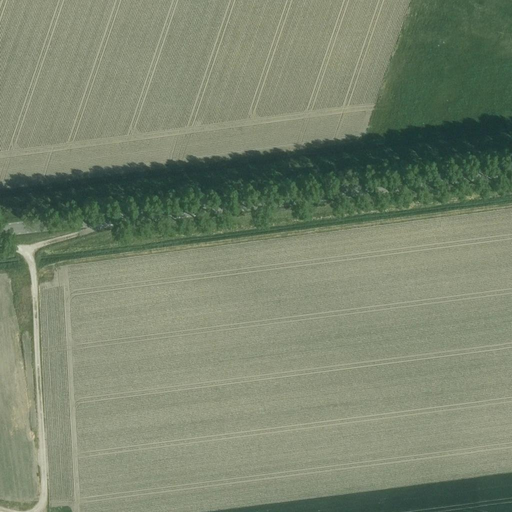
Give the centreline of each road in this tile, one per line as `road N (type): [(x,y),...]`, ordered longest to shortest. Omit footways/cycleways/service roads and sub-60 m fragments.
road 1 (tertiary): [(0,230),(511,169)]
road 2 (track): [(36,511),(43,501),(31,263),(24,251),(0,247)]
